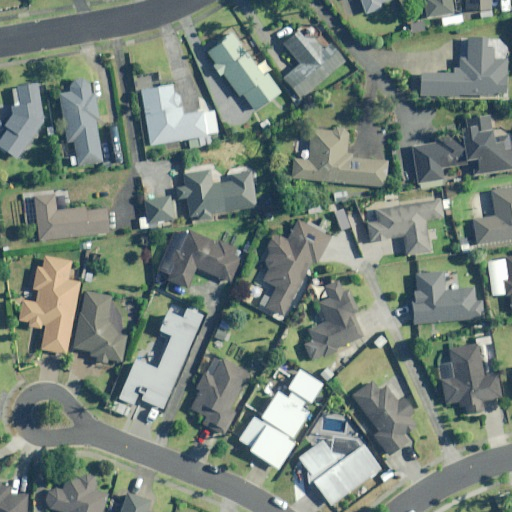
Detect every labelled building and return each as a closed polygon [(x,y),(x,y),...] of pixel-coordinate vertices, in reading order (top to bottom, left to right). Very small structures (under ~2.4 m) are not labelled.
[(329,0),(333,9),(345,5),(350,22),(377,15),(373,0),(329,0)] [(414,0),(415,5),(407,6),(410,27),(425,24),(438,22),(434,0),(414,0)] [(454,0),(453,19),(483,20),(483,0),(454,0)] [(313,52),(307,57),(290,35),(262,56),(280,80),(270,88),(285,104),(327,68),(313,52)] [(267,99),(218,41),(191,64),(241,122),(267,99)] [(493,49),(451,47),(450,79),(405,80),(405,107),(493,105),(493,78),(491,78),(493,49)] [(119,104),(125,104),(135,155),(169,149),(168,148),(191,145),(188,121),(164,124),(158,93),(140,96),(139,86),(118,87),(119,104)] [(46,130),(50,130),(52,152),(57,151),(59,164),(53,164),(54,176),(72,175),(72,173),(86,171),(82,145),(79,127),(80,127),(77,98),(76,98),(75,90),(54,92),(55,100),(43,101),(46,130)] [(27,140),(28,138),(28,137),(30,129),(29,124),(25,93),(0,96),(0,163),(7,168),(26,140),(27,140)] [(449,173),(449,172),(463,171),(465,191),(503,188),(503,182),(511,181),(511,144),(480,148),(479,129),(444,131),(445,145),(418,147),(419,154),(394,156),(396,195),(436,193),(435,173),(449,173)] [(296,138),(292,168),(281,168),(279,189),(373,197),(373,172),(330,170),(334,143),(296,138)] [(213,192),(196,193),(194,179),(186,180),(182,158),(163,161),(169,195),(182,193),(184,218),(195,216),(195,220),(237,217),(236,198),(237,198),(236,181),(212,183),(213,192)] [(149,174),(121,179),(131,234),(159,229),(154,203),(163,202),(159,176),(149,177),(149,174)] [(511,198),(511,194),(476,198),(479,225),(457,227),(459,254),(511,248),(511,198)] [(39,204),(20,205),(23,252),(42,250),(42,248),(96,245),(95,217),(40,220),(39,204)] [(414,262),(413,248),(411,229),(428,227),(425,209),(360,216),(363,231),(352,232),(354,253),(390,250),(392,264),(414,262)] [(273,247),(253,246),(245,260),(249,267),(242,276),(249,282),(245,295),(249,295),(240,315),(267,328),(282,297),(282,296),(294,271),(301,274),(316,244),(302,238),(282,228),(273,247)] [(194,248),(173,239),(151,291),(172,300),(182,277),(213,292),(226,265),(194,248)] [(57,271),(30,264),(16,309),(7,306),(0,332),(26,339),(25,359),(52,363),(59,312),(62,305),(63,292),(57,271)] [(511,265),(495,267),(496,289),(491,289),(492,320),(511,319),(511,265)] [(460,298),(435,300),(434,281),(401,283),(402,302),(396,303),(398,334),(463,330),(460,298)] [(311,307),(301,310),(308,334),(292,338),(295,352),(289,354),(295,369),(350,349),(344,333),(343,334),(341,327),(342,327),(333,299),(328,301),(323,288),(307,294),(311,307)] [(56,358),(76,362),(74,368),(103,376),(111,347),(89,327),(94,306),(70,301),(56,358)] [(119,417),(124,408),(146,419),(189,325),(173,317),(166,328),(151,319),(141,337),(157,345),(140,375),(121,365),(101,408),(119,417)] [(381,333),(371,342),(377,349),(387,340),(381,333)] [(484,384),(466,386),(464,352),(433,354),(436,389),(424,390),(427,414),(446,412),(447,426),(467,424),(466,410),(487,408),(484,384)] [(220,424),(214,420),(233,383),(201,366),(176,414),(195,424),(188,436),(206,447),(220,424)] [(511,374),(504,375),(504,387),(495,388),(496,409),(511,408),(511,374)] [(299,422),(291,417),(295,412),(299,414),(311,392),(285,377),(272,399),(277,402),(274,406),(264,399),(246,426),(251,429),(249,433),(239,426),(221,452),(263,480),(281,454),(276,450),(278,447),(280,449),(299,422)] [(402,437),(391,423),(364,387),(332,410),(359,446),(354,449),(367,468),(392,451),(389,447),(402,437)] [(322,464),(309,447),(282,468),(292,480),(293,493),(300,494),(313,511),(323,511),(346,494),(368,479),(350,453),(337,462),(322,464)] [(30,511),(89,511),(94,499),(53,484),(47,499),(36,496),(30,511)] [(0,511),(11,511),(13,500),(0,498),(0,511)] [(139,511),(140,510),(111,501),(107,511),(139,511)]
